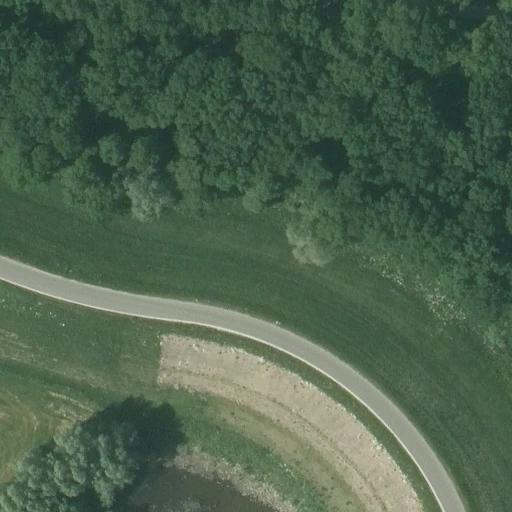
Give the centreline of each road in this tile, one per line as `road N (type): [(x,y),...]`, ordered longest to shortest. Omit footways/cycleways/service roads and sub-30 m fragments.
road 1 (unclassified): [(461,511),(423,442),(371,390),(303,349),(248,324),(75,300),(0,269)]
road 2 (track): [(511,16),(347,0)]
